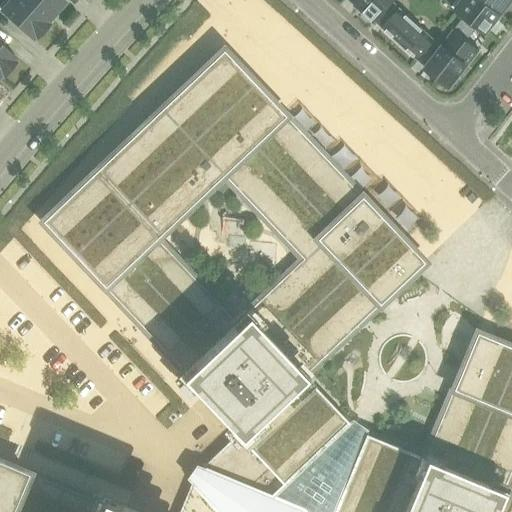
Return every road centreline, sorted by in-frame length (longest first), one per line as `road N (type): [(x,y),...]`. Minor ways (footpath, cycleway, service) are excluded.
road 1 (tertiary): [(150,0),(0,165)]
road 2 (residential): [(302,0),(443,133)]
